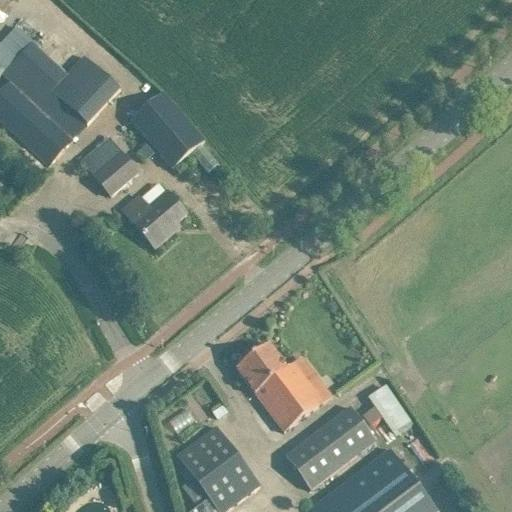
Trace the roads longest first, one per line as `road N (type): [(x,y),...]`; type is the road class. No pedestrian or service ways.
road 1 (tertiary): [(116,405),(374,188),(511,58)]
road 2 (tertiary): [(0,508),(116,405)]
